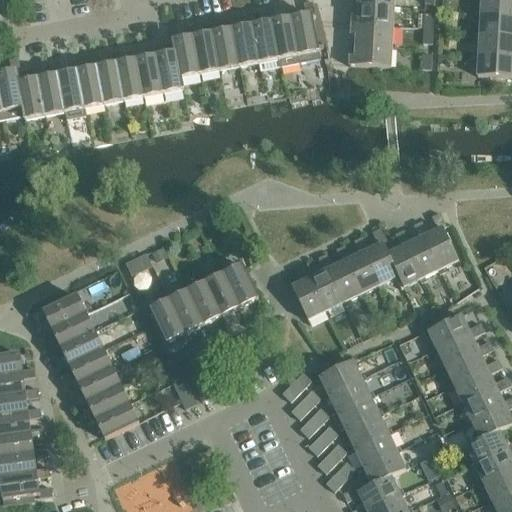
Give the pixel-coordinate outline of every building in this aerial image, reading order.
[(358,0),(358,8),(395,10),(395,0),(358,0)] [(511,0),(482,0),(481,18),(511,19),(511,0)] [(307,18),(296,20),(292,21),(299,58),(300,58),(301,66),(321,62),(313,18),(316,18),(313,4),(305,6),(307,18)] [(287,22),(276,24),(272,25),(279,62),(280,62),(281,70),(301,66),(300,58),(299,58),(292,21),(296,20),(294,8),(285,10),(287,22)] [(353,18),(352,28),(393,30),(395,10),(358,8),(358,18),(353,18)] [(268,26),(257,28),(252,29),(260,66),(261,74),(281,70),(280,62),(279,62),(272,25),(276,24),(274,12),(265,14),(268,26)] [(248,30),(237,32),(233,32),(240,70),(260,66),(252,29),(257,28),(254,16),(246,17),(248,30)] [(425,16),(424,31),(434,32),(434,17),(425,16)] [(511,19),(481,18),(480,38),(511,40),(511,19)] [(228,33),(218,35),(214,36),(221,73),(240,70),(233,32),(237,32),(235,19),(226,21),(228,33)] [(209,37),(198,39),(194,40),(201,77),(221,73),(214,36),(218,35),(215,23),(207,25),(209,37)] [(173,45),(175,56),(176,55),(181,81),(182,81),(201,77),(194,40),(198,39),(196,27),(187,29),(189,41),(178,43),(176,31),(167,32),(170,46),(173,45)] [(357,37),(356,48),(392,50),(393,30),(352,28),(352,37),(357,37)] [(434,32),(424,31),(423,47),(433,47),(434,32)] [(511,40),(480,38),(479,59),(511,60),(511,40)] [(152,60),(141,62),(137,63),(144,100),(164,96),(157,59),(161,58),(159,46),(150,48),(152,60)] [(392,50),(356,48),(356,59),(351,59),(350,68),(391,71),(392,50)] [(133,64),(122,66),(118,67),(125,104),(144,100),(137,63),(141,62),(139,50),(130,52),(133,64)] [(113,68),(102,70),(98,70),(105,108),(125,104),(118,67),(122,66),(119,54),(111,55),(113,68)] [(176,55),(175,56),(161,58),(157,59),(164,96),(184,93),(182,81),(181,81),(176,55)] [(93,71),(82,73),(78,74),(85,111),(105,108),(98,70),(102,70),(100,57),(91,59),(93,71)] [(422,72),(431,73),(432,58),(423,57),(422,72)] [(511,60),(479,59),(478,79),(511,80),(511,60)] [(12,75),(1,77),(0,76),(0,90),(5,115),(7,123),(25,120),(23,111),(24,111),(19,85),(20,85),(18,75),(21,74),(19,61),(10,62),(12,75)] [(74,75),(63,77),(59,78),(66,115),(85,111),(78,74),(82,73),(80,61),(71,63),(74,75)] [(54,79),(43,81),(39,82),(46,119),(66,115),(59,78),(63,77),(60,65),(52,67),(54,79)] [(34,83),(20,85),(19,85),(24,111),(23,111),(25,120),(25,123),(46,119),(39,82),(43,81),(41,69),(32,70),(34,83)] [(438,233),(429,237),(425,239),(441,272),(459,264),(443,231),(447,229),(441,216),(432,220),(438,233)] [(420,241),(411,246),(407,248),(423,281),(441,272),(425,239),(429,237),(423,225),(414,229),(420,241)] [(379,248),(369,253),(366,254),(382,288),(399,280),(399,279),(388,257),(389,257),(384,247),(388,245),(381,231),(373,235),(379,248)] [(402,250),(389,257),(388,257),(399,279),(399,280),(404,290),(423,281),(407,248),(411,246),(405,233),(396,237),(402,250)] [(361,257),(351,261),(348,263),(364,296),(382,288),(366,254),(369,253),(363,240),(355,244),(361,257)] [(343,265),(333,270),(330,272),(346,305),(364,296),(348,263),(351,261),(345,248),(337,252),(343,265)] [(128,263),(134,277),(156,268),(150,254),(128,263)] [(325,274),(315,279),(312,280),(328,314),(346,305),(330,272),(333,270),(327,257),(319,261),(325,274)] [(312,280),(315,279),(309,266),(301,270),(307,283),(292,290),(309,323),(328,314),(312,280)] [(243,268),(225,277),(241,310),(259,301),(243,268)] [(225,277),(206,285),(222,319),(241,310),(225,277)] [(206,285),(188,294),(204,328),(222,319),(206,285)] [(188,294),(169,303),(186,337),(204,328),(188,294)] [(44,314),(53,333),(86,317),(78,298),(44,314)] [(186,337),(169,303),(151,312),(167,346),(186,337)] [(53,333),(62,351),(95,335),(86,317),(53,333)] [(428,334),(438,354),(471,337),(473,341),(486,335),(482,327),(469,333),(462,318),(428,334)] [(62,351),(71,369),(104,353),(95,335),(62,351)] [(438,354),(446,372),(480,355),(481,359),(494,353),(490,345),(478,351),(473,341),(471,337),(438,354)] [(71,369),(79,388),(113,371),(104,353),(71,369)] [(181,359),(185,366),(196,361),(193,353),(181,359)] [(446,372),(455,390),(488,373),(490,377),(503,371),(499,363),(486,369),(481,359),(480,355),(446,372)] [(0,359),(0,380),(23,377),(24,382),(36,380),(35,371),(23,373),(20,357),(0,359)] [(179,360),(176,361),(179,369),(183,376),(187,384),(190,392),(194,399),(198,407),(200,406),(203,404),(199,396),(196,389),(192,381),(188,374),(185,366),(181,359),(179,360)] [(164,367),(168,374),(179,369),(176,361),(164,367)] [(185,366),(188,374),(200,368),(196,361),(185,366)] [(320,380),(329,398),(362,382),(353,364),(320,380)] [(188,374),(192,381),(203,376),(200,368),(188,374)] [(168,374),(171,382),(183,376),(179,369),(168,374)] [(79,388),(88,406),(122,390),(113,371),(79,388)] [(455,390),(464,408),(497,391),(499,395),(511,389),(508,381),(495,387),(490,377),(488,373),(455,390)] [(171,382),(175,389),(187,384),(183,376),(171,382)] [(192,381),(196,389),(207,383),(203,376),(192,381)] [(283,397),(291,406),(312,384),(304,376),(283,397)] [(0,380),(0,400),(26,397),(27,402),(39,400),(38,391),(26,393),(24,382),(23,377),(0,380)] [(329,398),(337,416),(371,400),(362,382),(329,398)] [(196,389),(199,396),(211,391),(207,383),(196,389)] [(175,389),(179,397),(190,392),(187,384),(175,389)] [(88,406),(97,424),(130,408),(122,390),(88,406)] [(211,391),(199,396),(203,404),(214,399),(211,391)] [(464,408),(472,426),(506,410),(508,413),(511,410),(511,400),(504,405),(499,395),(497,391),(464,408)] [(179,397),(182,405),(194,399),(190,392),(179,397)] [(292,415),(300,424),(321,402),(313,394),(292,415)] [(0,400),(0,421),(29,417),(30,421),(42,420),(40,411),(28,413),(27,402),(26,397),(0,400)] [(194,399),(182,405),(186,412),(198,407),(194,399)] [(337,416),(346,434),(380,418),(371,400),(337,416)] [(130,408),(97,424),(106,442),(139,426),(130,408)] [(472,426),(481,443),(500,434),(511,428),(511,422),(508,413),(506,410),(472,426)] [(300,433),(309,442),(330,420),(321,412),(300,433)] [(0,421),(0,441),(32,437),(32,441),(44,439),(43,431),(31,432),(30,421),(29,417),(0,421)] [(346,434),(355,452),(388,436),(380,418),(346,434)] [(309,451),(318,459),(339,438),(330,430),(309,451)] [(466,450),(475,469),(509,453),(511,456),(511,455),(511,445),(507,448),(500,434),(481,443),(466,450)] [(355,452),(364,471),(397,455),(388,436),(355,452)] [(0,441),(0,462),(35,457),(35,461),(47,459),(46,450),(34,452),(32,441),(32,437),(0,441)] [(318,469),(326,477),(347,456),(339,448),(318,469)] [(475,469),(484,487),(511,473),(511,459),(511,456),(509,453),(475,469)] [(364,471),(372,488),(373,488),(391,479),(392,480),(406,473),(397,455),(364,471)] [(0,462),(0,478),(1,482),(37,477),(38,481),(50,479),(49,470),(37,472),(35,461),(35,457),(0,462)] [(327,487),(335,495),(356,474),(347,466),(327,487)] [(511,473),(484,487),(493,505),(511,495),(511,473)] [(37,477),(1,482),(3,503),(39,498),(40,501),(53,499),(52,490),(40,492),(38,481),(37,477)] [(360,499),(365,509),(366,511),(368,511),(400,497),(392,480),(391,479),(373,488),(372,488),(359,494),(357,491),(344,497),(348,506),(360,499)] [(511,511),(511,495),(493,505),(496,511),(511,511)] [(407,511),(400,497),(368,511),(366,511),(365,509),(358,511),(407,511)] [(437,504),(440,511),(451,511),(456,510),(450,497),(437,504)]
